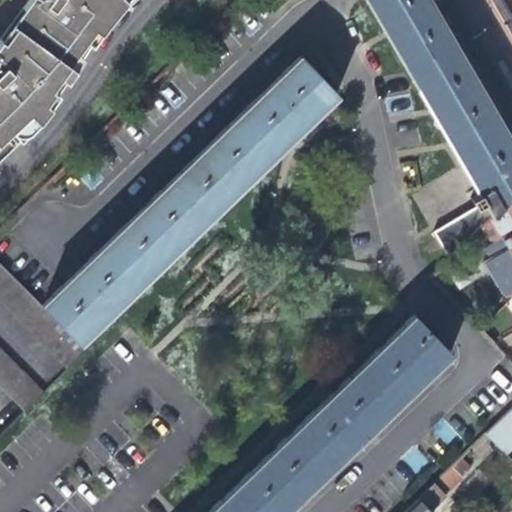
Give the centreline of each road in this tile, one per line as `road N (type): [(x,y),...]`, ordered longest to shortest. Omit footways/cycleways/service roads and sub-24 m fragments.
road 1 (residential): [(0,176),(67,108),(142,0)]
road 2 (secondary): [(446,0),(511,112)]
